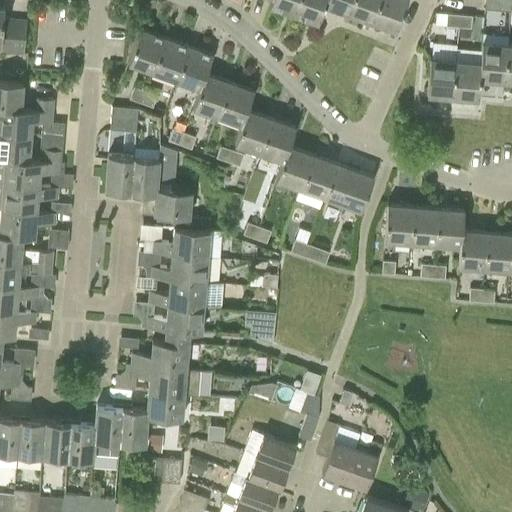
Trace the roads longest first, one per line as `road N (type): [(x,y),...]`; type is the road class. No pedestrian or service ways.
road 1 (residential): [(361,144),(233,25),(191,0)]
road 2 (residential): [(80,207),(95,0)]
road 3 (residential): [(69,326),(68,344),(40,360),(44,397),(72,399),(104,379),(109,329)]
road 4 (residential): [(511,192),(457,182),(361,144)]
road 5 (residential): [(361,144),(426,0)]
road 6 (residential): [(80,207),(119,211),(111,303)]
